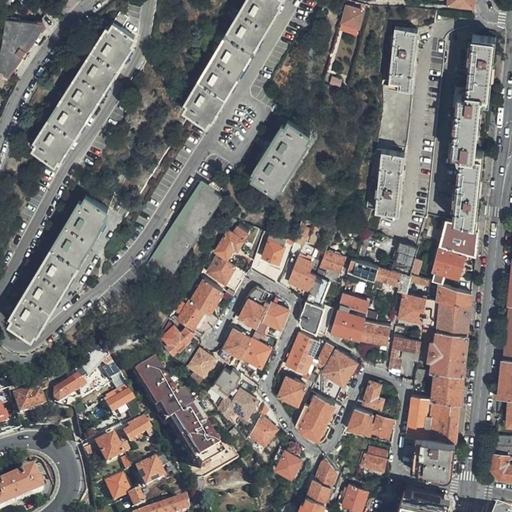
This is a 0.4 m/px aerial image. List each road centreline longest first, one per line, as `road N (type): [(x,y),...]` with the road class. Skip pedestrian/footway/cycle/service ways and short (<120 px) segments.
road 1 (residential): [(212,340),(250,282),(292,300),(296,311),(265,386),(296,438),(327,446),(361,374),(384,374),(403,392),(400,475),(469,489)]
road 2 (residential): [(0,331),(17,348),(36,345),(126,259),(293,0)]
road 3 (residential): [(151,0),(139,58),(43,208),(0,301)]
road 4 (tertiary): [(469,489),(502,193)]
road 5 (residential): [(0,136),(54,37),(91,0)]
road 6 (residential): [(0,445),(41,440),(64,455),(70,487),(54,511)]
